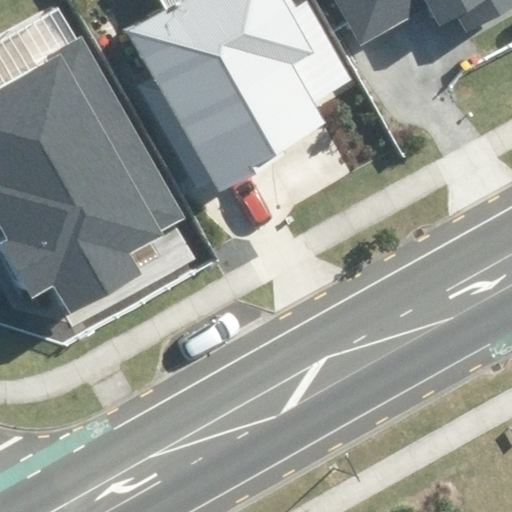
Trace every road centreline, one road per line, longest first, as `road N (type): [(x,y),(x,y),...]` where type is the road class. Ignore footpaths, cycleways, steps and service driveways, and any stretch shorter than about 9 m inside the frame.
road 1 (residential): [(0,486),(511,209)]
road 2 (residential): [(511,312),(139,511)]
